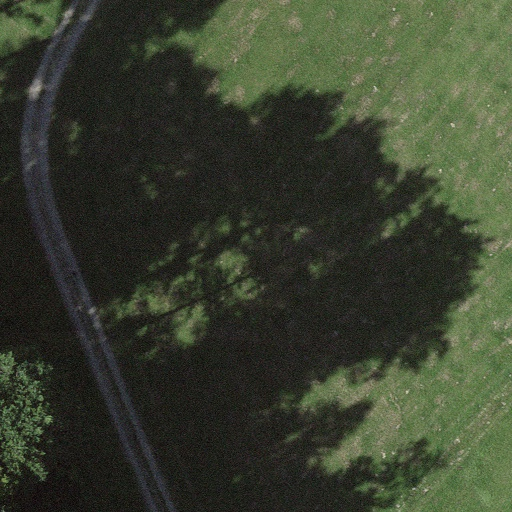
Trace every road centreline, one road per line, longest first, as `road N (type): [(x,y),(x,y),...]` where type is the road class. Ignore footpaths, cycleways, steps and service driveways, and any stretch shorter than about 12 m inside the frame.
road 1 (track): [(171,511),(44,200),(59,46),(90,0)]
road 2 (track): [(425,511),(511,405)]
